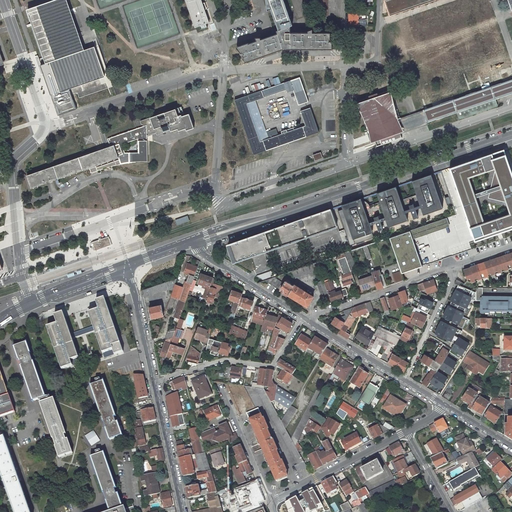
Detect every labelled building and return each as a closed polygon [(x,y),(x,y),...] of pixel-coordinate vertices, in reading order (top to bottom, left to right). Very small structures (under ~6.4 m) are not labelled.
[(94,46),(84,50),(70,9),(66,0),(53,0),(40,5),(36,6),(34,7),(31,8),(27,9),(29,16),(30,17),(32,24),(33,25),(36,36),(37,37),(41,48),(44,57),(46,63),(43,64),(41,65),(42,69),(44,73),(46,79),(47,82),(48,85),(51,94),(51,95),(52,97),(53,99),(55,105),(55,107),(59,115),(62,114),(66,113),(74,110),(77,109),(74,102),(73,100),(72,97),(71,95),(70,92),(69,88),(105,76),(94,46)] [(186,0),(196,27),(209,22),(203,6),(201,0),(186,0)] [(291,21),(283,0),(266,0),(267,6),(271,5),(272,9),(279,28),(279,30),(290,26),(293,25),(291,21)] [(384,0),(389,14),(391,13),(394,12),(394,13),(422,3),(432,0),(384,0)] [(358,12),(349,12),(349,26),(367,26),(367,25),(366,25),(366,19),(358,19),(358,12)] [(303,33),(299,33),(291,33),(290,26),(279,30),(279,33),(278,34),(261,39),(261,38),(256,37),(256,39),(257,41),(249,44),(249,43),(241,45),(240,46),(240,47),(239,48),(239,49),(239,50),(239,51),(241,54),(244,53),(244,54),(243,55),(245,62),(250,61),(250,60),(283,48),(288,48),(291,47),(291,48),(326,48),(326,49),(332,49),(332,41),(330,41),(330,39),(331,39),(331,33),(313,33),(313,29),(308,31),(308,33),(303,33)] [(44,73),(41,65),(38,55),(35,57),(41,75),(44,73)] [(287,129),(288,132),(285,133),(278,135),(276,129),(267,132),(269,138),(260,141),(247,104),(256,101),(287,90),(287,92),(293,90),(298,105),(308,102),(304,90),(300,77),(235,100),(237,107),(238,106),(239,109),(238,109),(254,155),(273,148),(319,132),(310,107),(300,111),(305,125),(300,127),(294,129),(293,127),(287,129)] [(409,115),(400,118),(405,132),(408,131),(407,129),(416,126),(427,122),(457,111),(459,119),(498,106),(495,98),(511,92),(511,79),(427,109),(424,110),(416,113),(413,114),(409,115)] [(396,105),(390,89),(381,93),(367,98),(365,98),(356,101),(368,135),(371,141),(373,141),(375,140),(376,144),(377,146),(402,138),(401,134),(405,132),(400,118),(397,108),(396,105)] [(260,141),(269,138),(267,132),(256,101),(247,104),(260,141)] [(182,115),(178,116),(176,109),(167,111),(165,112),(161,114),(157,115),(140,121),(142,125),(143,124),(143,126),(147,125),(147,137),(156,133),(157,135),(171,130),(171,131),(178,129),(179,131),(186,128),(187,130),(194,128),(189,113),(182,116),(182,115)] [(428,124),(427,122),(416,126),(407,129),(408,131),(428,124)] [(47,183),(53,181),(89,168),(96,166),(119,158),(121,164),(129,163),(129,162),(134,162),(141,161),(148,161),(147,140),(147,141),(147,137),(147,125),(143,126),(107,139),(108,139),(110,146),(101,149),(97,151),(27,175),(31,187),(32,188),(47,183)] [(511,228),(511,179),(504,155),(502,150),(489,154),(450,168),(469,227),(474,242),(511,228)] [(315,161),(323,158),(321,152),(313,155),(315,161)] [(116,165),(121,164),(119,158),(96,166),(89,168),(91,173),(95,172),(98,171),(107,168),(116,165)] [(343,209),(337,211),(349,246),(373,238),(371,233),(369,225),(375,223),(378,231),(382,229),(379,221),(385,219),(388,227),(407,220),(405,213),(411,211),(413,218),(417,217),(415,209),(421,207),(423,214),(442,208),(431,174),(412,181),(416,194),(410,196),(410,195),(405,196),(406,198),(401,200),(396,186),(376,193),(378,197),(379,202),(373,204),(373,202),(369,204),(369,205),(367,203),(366,202),(363,201),(360,201),(360,199),(342,206),(343,209)] [(240,240),(228,244),(226,255),(234,262),(250,256),(267,251),(336,227),(330,209),(265,231),(240,240)] [(176,226),(190,222),(188,215),(174,218),(176,226)] [(447,218),(410,230),(413,239),(450,227),(447,218)] [(410,230),(390,237),(403,273),(423,266),(413,239),(410,230)] [(111,245),(108,236),(92,242),(93,244),(92,245),(94,251),(95,250),(109,246),(111,245)] [(367,245),(363,247),(367,259),(371,258),(367,245)] [(351,271),(357,269),(351,251),(345,253),(351,271)] [(502,256),(497,258),(498,259),(502,271),(508,269),(505,257),(502,256)] [(495,258),(490,260),(491,262),(495,274),(502,271),(498,259),(495,258)] [(488,261),(484,262),(484,264),(488,276),(495,274),(491,262),(488,261)] [(189,291),(193,280),(198,267),(187,263),(184,273),(190,275),(187,282),(186,281),(184,288),(175,284),(171,296),(175,298),(180,300),(186,302),(188,296),(188,294),(189,291)] [(294,279),(319,270),(316,263),(292,271),(294,279)] [(482,263),(477,265),(477,266),(482,278),(488,276),(484,264),(482,263)] [(475,265),(470,267),(471,269),(475,280),(482,278),(477,266),(475,265)] [(475,281),(475,280),(471,269),(468,268),(464,270),(467,280),(472,282),(475,281)] [(374,272),(371,272),(373,276),(376,285),(377,289),(386,286),(382,274),(381,275),(380,270),(374,272)] [(271,271),(257,276),(265,281),(273,278),(271,271)] [(401,271),(392,274),(395,283),(404,280),(402,275),(401,271)] [(351,272),(341,275),(343,280),(342,281),(343,286),(352,283),(350,278),(353,277),(351,272)] [(208,299),(212,287),(215,278),(201,274),(198,283),(207,286),(203,297),(208,299)] [(376,285),(373,276),(358,280),(362,290),(376,285)] [(277,288),(282,282),(274,277),(273,278),(265,281),(277,288)] [(177,278),(142,290),(144,297),(168,289),(172,291),(177,278)] [(321,296),(328,293),(324,283),(323,280),(316,282),(321,296)] [(433,280),(418,285),(421,291),(426,289),(428,293),(432,292),(437,290),(433,280)] [(307,307),(314,297),(294,284),(293,286),(286,281),(281,290),(307,307)] [(331,301),(342,297),(340,291),(336,293),(331,281),(324,283),(328,293),(331,301)] [(216,289),(212,287),(208,299),(206,303),(212,304),(215,296),(219,298),(221,291),(219,290),(216,289)] [(239,305),(241,297),(242,294),(232,290),(231,290),(230,292),(231,292),(229,299),(235,301),(232,309),(230,308),(228,312),(235,315),(239,305)] [(408,300),(405,290),(398,292),(399,295),(402,302),(402,303),(407,301),(408,300)] [(418,290),(410,305),(429,315),(431,311),(431,310),(416,302),(418,297),(434,304),(436,300),(427,295),(418,290)] [(473,298),(457,290),(451,302),(468,310),(473,298)] [(428,293),(427,295),(436,300),(438,301),(440,296),(432,292),(428,293)] [(399,295),(388,299),(392,309),(403,305),(402,303),(402,302),(399,295)] [(253,301),(249,300),(249,299),(247,298),(246,298),(245,298),(244,298),(241,297),(239,305),(251,309),(253,301)] [(384,297),(380,299),(384,312),(388,310),(384,297)] [(511,311),(511,297),(481,297),(481,312),(511,311)] [(104,298),(96,301),(96,302),(98,306),(88,309),(104,355),(112,352),(122,348),(119,340),(104,298)] [(180,318),(186,302),(180,300),(174,316),(177,318),(180,318)] [(149,307),(152,318),(163,316),(161,305),(160,305),(159,301),(153,302),(154,306),(149,307)] [(366,303),(354,308),(351,311),(353,317),(369,312),(366,303)] [(266,314),(268,310),(256,306),(253,316),(264,320),(266,314)] [(466,314),(449,307),(444,318),(461,326),(466,314)] [(345,313),(347,319),(349,315),(351,311),(354,308),(344,311),(345,313)] [(57,324),(47,327),(62,369),(70,366),(80,363),(78,358),(73,342),(65,317),(63,313),(63,312),(54,315),(57,324)] [(412,323),(422,327),(426,317),(417,312),(416,314),(414,313),(411,318),(414,319),(412,323)] [(347,320),(347,319),(345,313),(339,315),(339,318),(338,319),(345,323),(347,320)] [(270,315),(266,314),(264,320),(261,331),(265,332),(266,328),(267,325),(274,327),(275,327),(275,324),(277,318),(270,315)] [(277,318),(275,324),(282,328),(281,330),(284,331),(285,330),(287,332),(288,331),(289,332),(292,328),(290,327),(292,323),(280,316),(278,315),(277,318)] [(338,319),(335,317),(332,323),(341,329),(345,323),(338,319)] [(480,327),(491,327),(491,318),(475,318),(475,323),(477,323),(477,325),(480,325),(480,327)] [(347,320),(345,323),(341,329),(338,333),(347,339),(350,334),(348,333),(349,332),(346,330),(348,327),(349,328),(352,323),(347,320)] [(406,327),(400,339),(408,344),(410,339),(409,338),(414,326),(411,324),(408,322),(406,327)] [(458,329),(441,322),(435,333),(452,341),(458,329)] [(227,333),(245,340),(248,331),(231,324),(227,333)] [(389,332),(378,326),(374,335),(377,336),(375,341),(372,340),(368,348),(371,349),(372,347),(376,348),(378,344),(383,346),(389,332)] [(208,330),(198,327),(194,337),(203,340),(203,341),(208,343),(209,337),(206,336),(208,330)] [(281,330),(275,327),(274,327),(273,330),(267,349),(273,351),(273,353),(276,354),(285,340),(277,337),(279,332),(281,330)] [(356,336),(369,344),(374,334),(362,327),(356,336)] [(180,339),(183,330),(176,328),(175,330),(173,337),(172,340),(178,342),(179,338),(180,339)] [(166,339),(173,337),(175,330),(168,332),(166,339)] [(389,332),(383,346),(387,348),(384,352),(388,354),(387,357),(390,358),(392,353),(394,350),(391,349),(393,344),(396,346),(400,339),(401,337),(389,332)] [(160,355),(166,357),(166,356),(171,343),(172,340),(173,337),(166,339),(162,349),(160,348),(159,352),(161,353),(160,355)] [(297,349),(305,354),(308,348),(312,342),(305,337),(304,339),(301,337),(296,345),(298,347),(297,349)] [(326,349),(328,346),(315,338),(312,342),(308,348),(321,356),(326,349)] [(228,343),(222,341),(219,353),(228,355),(230,347),(227,346),(228,343)] [(469,348),(459,341),(453,349),(464,356),(469,348)] [(25,343),(15,346),(34,401),(44,397),(25,343)] [(177,345),(171,343),(166,356),(171,358),(172,356),(173,352),(177,353),(181,354),(183,348),(177,345)] [(414,353),(416,348),(408,344),(405,348),(414,353)] [(445,345),(435,361),(441,364),(451,349),(448,347),(445,345)] [(201,353),(191,346),(186,360),(192,362),(191,366),(198,364),(201,353)] [(338,357),(326,349),(321,356),(320,359),(332,367),(338,357)] [(490,365),(470,352),(464,360),(470,364),(473,366),(472,367),(479,371),(484,374),(490,365)] [(390,358),(388,362),(396,367),(400,358),(396,355),(395,355),(392,353),(390,358)] [(435,361),(425,354),(421,360),(432,367),(432,369),(429,374),(428,373),(422,383),(427,386),(441,364),(435,361)] [(350,360),(342,356),(332,377),(330,380),(332,381),(334,378),(335,378),(337,379),(338,377),(340,378),(345,381),(353,367),(348,364),(349,361),(350,360)] [(404,360),(403,359),(400,358),(396,367),(404,372),(409,363),(404,360)] [(511,359),(502,359),(502,372),(511,371),(511,359)] [(283,370),(292,375),(296,369),(281,360),(277,367),(283,370)] [(473,366),(470,364),(467,369),(477,375),(479,371),(472,367),(473,366)] [(242,369),(227,366),(225,378),(230,378),(230,377),(240,379),(242,369)] [(366,371),(359,367),(350,382),(360,389),(368,375),(365,373),(366,371)] [(0,368),(0,417),(15,412),(0,368)] [(260,369),(257,385),(264,386),(267,370),(260,369)] [(274,371),(267,370),(264,386),(264,389),(271,402),(276,400),(277,401),(289,409),(291,406),(296,398),(275,385),(273,381),(274,371)] [(293,376),(292,375),(283,370),(278,379),(287,385),(293,376)] [(183,390),(188,388),(184,377),(170,382),(173,391),(182,388),(183,390)] [(199,399),(211,394),(204,377),(192,382),(199,399)] [(457,380),(453,377),(447,387),(451,390),(457,380)] [(102,381),(92,385),(111,440),(121,436),(116,422),(102,381)] [(137,381),(130,382),(131,390),(139,389),(138,386),(139,386),(139,385),(138,385),(137,381)] [(376,387),(370,383),(361,398),(370,404),(375,396),(373,395),(378,388),(378,387),(377,386),(376,387)] [(451,390),(447,387),(441,396),(448,401),(452,395),(451,394),(453,391),(451,390)] [(470,390),(480,396),(482,394),(471,387),(470,390)] [(257,388),(255,388),(279,431),(285,428),(281,421),(280,418),(271,402),(264,389),(257,388)] [(471,410),(472,409),(479,397),(480,396),(470,390),(469,389),(462,400),(470,405),(467,408),(471,410)] [(191,408),(193,407),(190,398),(188,399),(187,392),(176,395),(178,402),(181,401),(182,405),(183,404),(185,410),(191,408)] [(166,397),(165,397),(170,417),(180,414),(178,402),(176,395),(175,393),(172,394),(166,397)] [(315,393),(291,439),(295,446),(296,444),(298,442),(304,430),(309,420),(311,416),(321,397),(315,393)] [(398,417),(406,405),(391,396),(383,408),(398,417)] [(482,416),(490,404),(479,397),(472,409),(482,416)] [(53,398),(40,402),(60,458),(72,453),(67,439),(66,440),(64,434),(66,434),(53,398)] [(505,398),(493,398),(490,404),(495,406),(496,404),(505,404),(505,400),(505,398)] [(286,413),(289,409),(277,401),(274,406),(284,412),(286,413)] [(343,402),(339,408),(354,417),(358,411),(343,402)] [(217,417),(221,416),(216,406),(204,412),(208,421),(217,417)] [(285,428),(297,410),(291,406),(289,409),(286,413),(281,421),(285,428)] [(496,423),(501,414),(491,407),(485,417),(496,423)] [(156,420),(153,408),(141,410),(144,423),(156,420)] [(247,413),(258,440),(270,435),(268,430),(269,429),(264,418),(263,419),(258,408),(247,413)] [(173,427),(185,424),(183,414),(180,414),(170,417),(173,427)] [(321,423),(311,416),(309,420),(319,426),(321,423)] [(341,424),(328,417),(321,427),(326,435),(329,436),(331,434),(334,434),(341,424)] [(450,432),(443,419),(434,424),(437,430),(439,433),(442,431),(444,435),(450,432)] [(134,429),(142,427),(140,420),(137,420),(133,421),(134,429)] [(319,426),(309,420),(304,430),(307,435),(310,430),(310,429),(312,430),(316,433),(319,428),(320,427),(319,426)] [(203,432),(200,434),(201,436),(202,440),(202,441),(209,439),(219,443),(228,439),(231,444),(238,441),(235,433),(232,435),(226,422),(218,426),(220,430),(216,432),(214,428),(203,432)] [(385,422),(383,426),(389,430),(394,428),(394,427),(385,422)] [(383,426),(380,424),(369,430),(374,439),(389,430),(383,426)] [(434,424),(429,426),(432,432),(437,430),(434,424)] [(142,427),(134,429),(137,447),(146,445),(142,427)] [(197,432),(196,428),(189,429),(190,431),(192,442),(202,440),(201,436),(198,437),(197,432)] [(291,439),(285,428),(279,431),(297,465),(294,466),(298,472),(307,468),(298,452),(295,446),(291,439)] [(97,431),(81,436),(84,447),(100,442),(97,431)] [(346,450),(361,442),(357,433),(341,441),(346,450)] [(472,452),(476,450),(472,441),(470,442),(468,443),(466,439),(464,434),(456,437),(458,442),(458,443),(462,451),(464,455),(472,452)] [(272,439),(270,435),(258,440),(276,481),(288,476),(286,473),(287,472),(282,461),(281,461),(277,451),(278,451),(273,440),(273,439),(272,439)] [(0,473),(13,511),(29,511),(4,437),(1,438),(0,438),(0,473)] [(436,439),(428,444),(434,456),(442,453),(443,452),(436,439)] [(202,440),(192,442),(195,455),(205,452),(202,441),(202,440)] [(328,440),(323,442),(325,446),(326,445),(329,450),(332,449),(328,440)] [(401,443),(400,442),(386,449),(389,455),(393,453),(394,456),(403,451),(400,444),(401,443)] [(184,445),(177,447),(180,458),(191,456),(189,450),(185,450),(184,445)] [(235,457),(239,464),(247,461),(240,445),(234,448),(237,456),(235,457)] [(317,445),(313,447),(316,452),(318,456),(325,453),(324,451),(321,452),(320,453),(319,450),(320,450),(318,447),(317,445)] [(162,448),(151,451),(151,452),(152,454),(150,455),(151,457),(157,455),(159,462),(165,461),(162,448)] [(219,448),(210,451),(216,468),(224,465),(221,453),(219,448)] [(325,453),(318,456),(324,465),(337,458),(332,449),(329,450),(327,451),(325,453)] [(191,456),(180,458),(184,476),(194,474),(211,471),(205,452),(195,455),(191,456)] [(316,452),(308,456),(315,470),(324,465),(318,456),(316,452)] [(475,468),(479,465),(472,452),(464,455),(457,459),(459,465),(467,461),(472,470),(475,468)] [(107,470),(101,453),(94,456),(100,472),(98,472),(102,484),(104,483),(108,496),(107,497),(112,511),(121,508),(108,469),(107,470)] [(434,456),(431,458),(437,469),(447,463),(442,453),(434,456)] [(490,458),(489,459),(487,460),(494,468),(500,462),(502,460),(495,453),(492,456),(491,455),(489,457),(490,458)] [(403,455),(393,460),(399,473),(403,470),(408,468),(403,459),(404,459),(403,455)] [(492,470),(494,468),(487,460),(485,463),(492,470)] [(247,475),(252,472),(247,461),(239,464),(238,465),(240,468),(234,470),(239,484),(245,482),(243,476),(247,474),(247,475)] [(368,480),(383,472),(377,461),(362,469),(368,480)] [(500,462),(494,468),(492,470),(503,481),(511,474),(500,462)] [(408,468),(403,470),(405,473),(409,471),(413,477),(420,473),(415,465),(408,468)] [(472,470),(449,482),(454,490),(461,486),(461,485),(479,475),(475,468),(472,470)] [(211,471),(194,474),(195,479),(198,479),(198,480),(207,478),(208,483),(214,482),(214,480),(212,475),(211,471)] [(145,497),(160,493),(155,473),(140,476),(141,481),(146,480),(148,491),(144,492),(145,497)] [(480,477),(479,475),(461,485),(461,486),(461,487),(480,477)] [(334,477),(322,483),(325,490),(328,494),(337,489),(335,485),(334,483),(336,482),(334,477)] [(398,487),(407,482),(405,477),(395,482),(398,487)] [(511,477),(503,486),(505,487),(505,488),(507,491),(508,491),(509,492),(506,495),(511,501),(511,477)] [(247,487),(241,490),(246,501),(253,499),(251,494),(260,490),(255,479),(246,483),(247,485),(247,487)] [(344,492),(352,488),(347,480),(340,485),(344,492)] [(395,480),(368,492),(369,493),(372,498),(372,499),(398,487),(395,482),(395,480)] [(208,483),(207,483),(210,494),(215,493),(217,492),(214,482),(208,483)] [(186,487),(189,499),(206,495),(208,494),(207,490),(200,491),(198,485),(186,487)] [(317,486),(311,489),(321,509),(322,511),(323,511),(326,511),(330,509),(328,505),(327,505),(317,486)] [(454,506),(461,502),(466,510),(483,500),(475,486),(471,488),(467,490),(450,500),(454,506)] [(499,491),(496,492),(497,495),(503,490),(505,488),(505,487),(503,486),(499,491)] [(352,488),(344,492),(346,496),(354,491),(352,488)] [(366,488),(355,493),(359,499),(360,501),(368,497),(366,495),(369,493),(368,492),(366,488)] [(164,508),(172,506),(169,492),(161,494),(164,508)] [(196,511),(222,511),(218,496),(215,497),(215,493),(210,494),(208,494),(211,509),(196,511)] [(311,511),(302,494),(290,500),(296,511),(311,511)] [(466,510),(461,511),(475,511),(493,502),(489,496),(483,500),(466,510)] [(348,502),(340,505),(342,511),(351,509),(348,502)] [(369,511),(365,502),(361,504),(359,505),(361,511),(369,511)]
